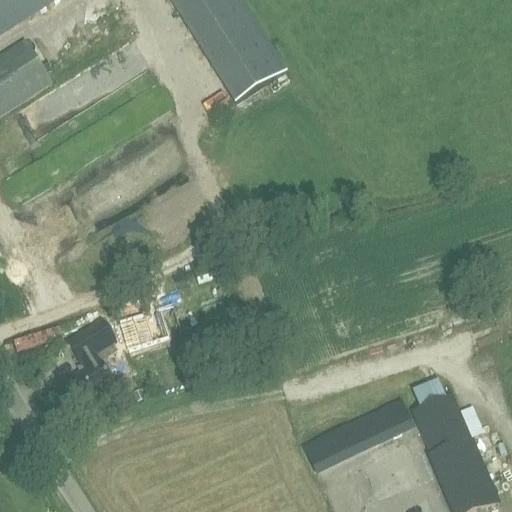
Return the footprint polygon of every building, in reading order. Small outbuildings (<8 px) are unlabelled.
[(0,0),(0,34),(53,0),(0,0)] [(166,0),(176,16),(200,0),(166,0)] [(0,118),(50,86),(24,45),(0,59),(0,118)] [(180,203),(170,208),(179,226),(189,222),(180,203)] [(126,357),(180,341),(171,309),(117,324),(126,357)] [(118,387),(99,357),(118,345),(104,322),(68,344),(81,365),(83,364),(87,371),(67,384),(83,410),(86,408),(88,411),(96,406),(94,403),(114,391),(114,390),(118,387)] [(340,360),(342,370),(368,365),(366,354),(340,360)] [(452,511),(485,511),(498,507),(453,399),(412,416),(452,511)] [(316,480),(414,433),(401,402),(302,449),(316,480)]
